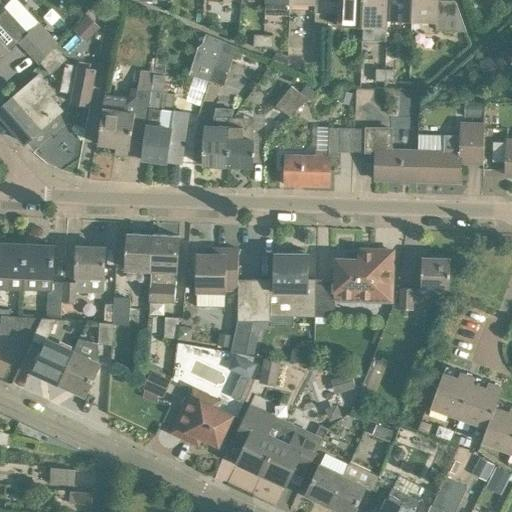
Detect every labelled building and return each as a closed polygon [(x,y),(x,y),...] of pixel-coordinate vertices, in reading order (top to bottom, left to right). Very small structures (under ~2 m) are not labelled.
[(315,0),(314,0),(290,0),(290,4),(314,5),(314,14),(315,14),(314,30),(326,31),(326,14),(327,1),(315,0)] [(363,28),(363,0),(339,0),(339,1),(327,1),(326,14),(339,15),(338,27),(363,28)] [(387,29),(388,21),(387,21),(388,0),(363,0),(363,28),(362,41),(386,42),(386,29),(387,29)] [(412,22),(412,0),(388,0),(387,21),(388,21),(412,22)] [(437,18),(437,0),(412,0),(412,22),(436,23),(436,31),(448,32),(449,19),(437,18)] [(40,64),(54,49),(57,45),(37,24),(16,1),(6,10),(0,15),(0,60),(9,52),(9,51),(18,43),(39,65),(40,64)] [(100,28),(87,16),(73,30),(86,43),(100,28)] [(263,48),(264,36),(254,35),(253,47),(263,48)] [(209,82),(220,40),(210,36),(205,49),(198,47),(189,76),(194,77),(186,102),(201,107),(209,82)] [(273,48),(273,36),(264,36),(263,48),(273,48)] [(224,87),(237,47),(220,40),(209,82),(224,87)] [(411,46),(400,45),(399,60),(410,60),(411,46)] [(51,76),(66,61),(54,49),(40,64),(51,76)] [(501,52),(480,61),(488,82),(510,73),(501,52)] [(90,106),(97,71),(66,65),(61,92),(72,94),(70,102),(90,106)] [(155,68),(154,75),(152,91),(164,93),(167,77),(165,77),(166,70),(155,68)] [(385,82),(385,70),(376,70),(375,82),(385,82)] [(394,83),(395,71),(385,70),(385,82),(394,83)] [(144,152),(150,108),(149,108),(152,91),(154,75),(140,73),(137,90),(131,89),(130,96),(127,99),(105,96),(98,145),(116,148),(115,154),(129,157),(130,150),(144,152)] [(62,111),(51,98),(55,94),(38,75),(0,109),(0,115),(25,144),(62,111)] [(300,94),(308,99),(315,91),(307,85),(300,94)] [(290,116),(308,99),(291,87),(276,107),(290,116)] [(360,118),(379,120),(381,90),(362,89),(360,118)] [(353,93),(340,90),(337,102),(350,105),(353,93)] [(176,95),(164,93),(152,91),(149,108),(150,108),(144,152),(143,160),(180,165),(187,113),(173,111),(176,95)] [(431,109),(431,103),(420,103),(419,115),(425,115),(431,109)] [(483,103),(465,103),(464,122),(482,123),(483,103)] [(228,167),(229,129),(231,129),(232,120),(234,120),(234,119),(231,119),(234,109),(216,109),(213,121),(213,126),(206,126),(204,139),(203,166),(228,167)] [(253,168),(254,141),(254,119),(234,119),(234,120),(232,120),(231,129),(229,129),(228,167),(253,168)] [(483,163),(484,127),(460,126),(460,137),(444,136),(444,137),(418,136),(418,153),(417,181),(459,182),(460,162),(483,163)] [(329,187),(330,166),(341,167),(342,153),(353,153),(354,129),(317,128),(316,158),(286,157),(285,186),(329,187)] [(389,152),(390,130),(366,129),(365,153),(376,153),(375,180),(417,181),(418,153),(389,152)] [(150,270),(152,235),(127,234),(124,268),(150,270)] [(175,304),(176,272),(177,272),(179,237),(152,235),(150,270),(151,270),(149,302),(175,304)] [(23,291),(26,245),(0,244),(0,290),(23,292),(23,291)] [(53,282),(53,278),(54,246),(26,245),(23,291),(48,292),(47,319),(56,319),(61,320),(62,303),(63,283),(53,282)] [(103,294),(105,249),(77,247),(76,283),(63,282),(63,283),(62,303),(74,303),(76,303),(77,293),(103,294)] [(238,291),(238,280),(239,250),(219,249),(219,255),(198,255),(197,293),(225,294),(225,290),(238,291)] [(292,318),(315,318),(316,281),(308,280),(308,255),(305,255),(305,251),(291,251),(291,255),(275,254),(275,281),(271,281),(238,280),(238,291),(237,322),(231,353),(245,355),(251,326),(258,327),(292,327),(292,318)] [(393,252),(359,251),(359,261),(345,260),(345,256),(332,256),(332,269),(336,269),(335,301),(391,302),(393,252)] [(421,290),(414,290),(413,303),(445,304),(449,292),(450,260),(422,259),(421,290)] [(413,303),(414,290),(400,288),(399,311),(413,311),(413,303)] [(129,326),(130,299),(114,298),(113,324),(113,325),(129,326)] [(73,320),(74,303),(62,303),(61,320),(73,320)] [(0,334),(33,337),(40,318),(1,316),(0,329),(0,334)] [(58,384),(73,353),(47,340),(56,319),(47,319),(40,318),(33,337),(31,340),(31,341),(43,346),(31,372),(58,384)] [(179,319),(165,318),(164,339),(178,339),(179,319)] [(112,345),(113,325),(113,324),(99,323),(98,345),(112,345)] [(232,335),(220,333),(217,346),(230,348),(232,335)] [(314,366),(314,348),(305,348),(299,354),(299,363),(314,366)] [(100,365),(73,353),(58,384),(85,397),(100,365)] [(242,403),(257,365),(236,356),(230,372),(241,377),(232,399),(242,403)] [(276,387),(281,363),(263,359),(258,384),(276,387)] [(372,401),(386,364),(373,359),(359,396),(372,401)] [(497,403),(503,388),(445,368),(430,409),(486,429),(497,403)] [(164,398),(171,381),(151,372),(143,390),(164,398)] [(352,374),(332,379),(335,393),(355,388),(352,374)] [(220,402),(192,389),(172,433),(189,441),(192,433),(219,446),(232,417),(217,410),(220,402)] [(511,454),(511,407),(497,403),(486,429),(481,443),(511,454)] [(261,475),(285,424),(249,407),(237,433),(249,439),(237,463),(261,475)] [(433,425),(422,421),(419,430),(430,434),(433,425)] [(309,467),(321,441),(285,424),(261,475),(286,486),(297,461),(309,467)] [(394,431),(376,424),(371,435),(389,443),(394,431)] [(471,441),(461,437),(459,444),(468,448),(471,441)] [(404,450),(399,447),(394,450),(394,456),(399,458),(404,455),(404,450)] [(343,476),(349,464),(326,453),(306,496),(329,507),(343,476)] [(494,466),(480,458),(471,473),(486,481),(494,466)] [(350,463),(349,464),(343,476),(329,507),(339,511),(354,511),(366,487),(373,490),(379,477),(350,463)] [(511,475),(496,467),(485,487),(500,495),(511,475)] [(74,486),(75,470),(51,468),(50,484),(74,486)] [(79,487),(97,487),(97,469),(79,468),(79,487)] [(424,489),(398,476),(380,511),(414,511),(420,502),(418,501),(424,489)] [(455,511),(467,487),(446,478),(432,506),(442,510),(440,511),(455,511)] [(69,504),(92,506),(93,493),(70,491),(69,504)]
